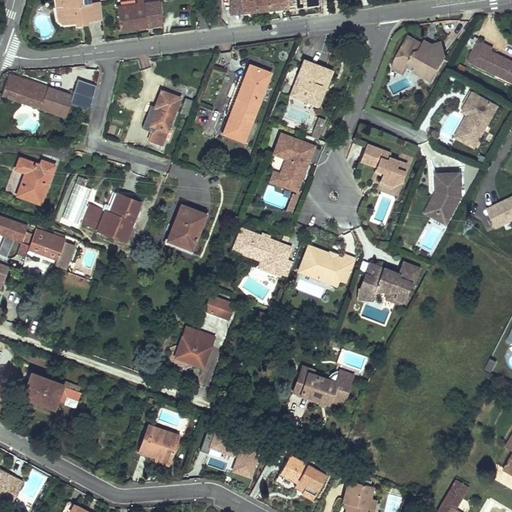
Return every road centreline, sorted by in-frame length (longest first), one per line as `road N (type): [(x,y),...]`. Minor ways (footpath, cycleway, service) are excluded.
road 1 (residential): [(0,51),(48,58),(377,15)]
road 2 (residential): [(252,511),(206,490),(110,494),(0,433)]
